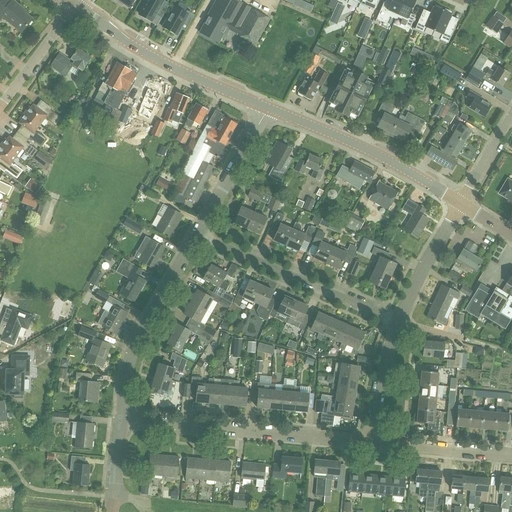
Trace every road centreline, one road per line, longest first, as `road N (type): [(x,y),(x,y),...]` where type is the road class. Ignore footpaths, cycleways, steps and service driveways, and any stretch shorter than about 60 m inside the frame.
road 1 (residential): [(371,442),(118,418)]
road 2 (primary): [(460,204),(394,163),(265,107)]
road 3 (primary): [(265,107),(152,57),(75,5)]
road 4 (residential): [(396,322),(201,232)]
road 5 (residential): [(118,418),(137,340),(201,232)]
road 6 (residential): [(511,455),(371,442)]
road 7 (residential): [(201,232),(265,107)]
road 8 (residential): [(396,322),(460,204)]
road 9 (residential): [(0,106),(75,5)]
road 10 (residential): [(371,442),(396,322)]
